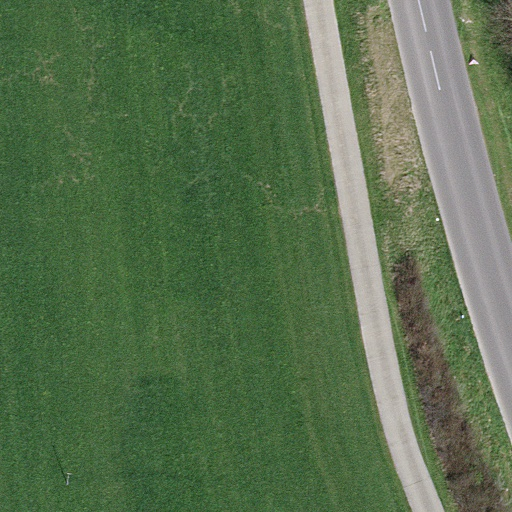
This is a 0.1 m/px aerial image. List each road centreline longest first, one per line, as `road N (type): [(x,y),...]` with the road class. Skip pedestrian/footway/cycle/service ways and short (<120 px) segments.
road 1 (track): [(318,0),(387,390),(429,511)]
road 2 (secondary): [(419,0),(464,190),(511,341)]
